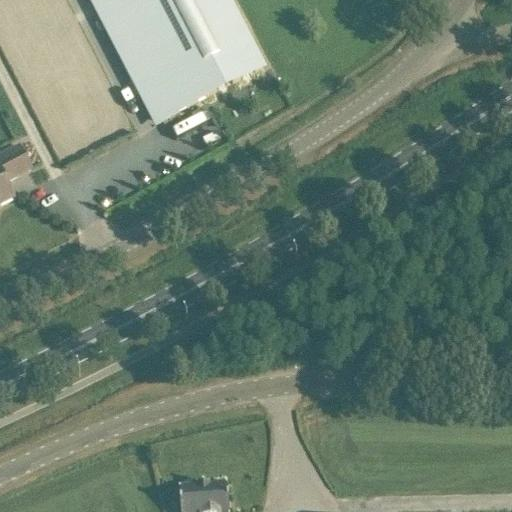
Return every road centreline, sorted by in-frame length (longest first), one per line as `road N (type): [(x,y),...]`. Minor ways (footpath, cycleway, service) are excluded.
road 1 (primary): [(0,387),(356,200),(511,97)]
road 2 (residential): [(0,477),(161,412),(279,384),(511,386)]
road 3 (unclassified): [(0,309),(255,172),(352,111),(421,54)]
